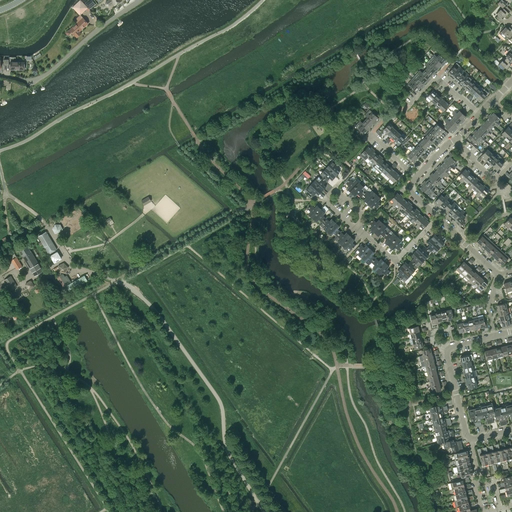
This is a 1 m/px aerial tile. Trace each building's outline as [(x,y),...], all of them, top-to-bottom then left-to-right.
[(79,0),(72,7),(80,15),(86,10),(88,11),(90,10),(86,6),(86,5),(80,0),(79,0)] [(91,0),(88,0),(85,3),(90,9),(95,5),(91,0)] [(510,3),(506,0),(500,0),(497,3),(503,8),(508,13),(511,11),(506,7),(510,3)] [(503,8),(501,10),(500,9),(496,14),(498,15),(496,18),(500,22),(503,19),(501,18),(503,16),(504,18),(508,13),(503,8)] [(80,32),(88,24),(83,18),(70,31),(75,36),(76,36),(77,38),(81,34),(80,32)] [(508,37),(511,32),(511,29),(509,27),(507,29),(505,27),(501,32),(499,34),(505,39),(508,37)] [(446,60),(439,54),(437,57),(434,55),(433,56),(442,64),(446,60)] [(442,64),(433,56),(429,60),(438,68),(442,64)] [(510,65),(504,59),(503,61),(502,60),(498,65),(503,69),(504,67),(506,69),(510,65)] [(438,68),(429,60),(426,64),(435,72),(438,68)] [(435,72),(426,64),(424,65),(427,68),(425,70),(431,76),(435,72)] [(454,66),(448,73),(452,76),(460,67),(459,66),(457,68),(454,66)] [(460,67),(452,76),(456,80),(464,71),(462,69),(460,67)] [(431,76),(425,70),(422,73),(420,70),(418,72),(427,80),(431,76)] [(464,71),(456,80),(460,84),(468,75),(464,71)] [(427,80),(418,72),(415,76),(417,78),(424,84),(427,80)] [(468,75),(460,84),(464,87),(470,81),(472,79),(468,75)] [(424,84),(417,78),(415,76),(411,80),(420,88),(424,84)] [(470,81),(464,87),(468,91),(476,82),(472,79),(470,81)] [(420,88),(411,80),(407,84),(416,92),(420,88)] [(476,82),(468,91),(472,95),(480,86),(476,82)] [(480,86),(472,95),(476,98),(484,90),(483,90),(480,86)] [(484,90),(476,98),(480,102),(487,94),(487,93),(485,90),(484,89),(483,90),(484,90)] [(433,90),(428,95),(428,94),(427,94),(426,94),(425,95),(424,96),(424,97),(424,98),(425,98),(429,102),(431,100),(437,94),(433,90)] [(441,98),(437,94),(431,100),(435,104),(441,98)] [(445,101),(441,98),(435,104),(439,108),(445,101)] [(449,105),(445,101),(439,108),(443,111),(449,105)] [(379,118),(372,112),(370,110),(366,114),(375,122),(379,118)] [(454,111),(453,112),(462,121),(466,117),(459,111),(457,113),(454,111)] [(462,121),(453,112),(452,114),(454,116),(452,119),(458,125),(462,121)] [(493,112),(490,117),(499,125),(500,123),(498,121),(500,118),(493,112)] [(375,122),(366,114),(365,115),(367,118),(365,120),(371,126),(375,122)] [(490,117),(486,121),(493,127),(495,124),(497,126),(499,125),(490,117)] [(458,125),(452,119),(449,121),(447,119),(446,120),(455,129),(458,125)] [(371,126),(365,120),(362,123),(360,121),(359,122),(368,130),(371,126)] [(455,129),(446,120),(444,122),(447,124),(444,127),(451,133),(455,129)] [(486,121),(482,124),(491,133),(493,131),(490,129),(493,127),(486,121)] [(368,130),(359,122),(357,123),(360,126),(357,128),(361,132),(359,134),(363,138),(365,136),(364,134),(368,130)] [(387,134),(394,126),(390,122),(383,130),(387,134)] [(437,124),(433,128),(440,134),(444,130),(437,124)] [(482,124),(479,128),(485,134),(488,132),(490,134),(491,133),(482,124)] [(391,138),(398,130),(398,129),(394,126),(387,134),(391,138)] [(501,133),(505,137),(511,130),(507,127),(501,133)] [(440,134),(433,128),(430,132),(436,138),(440,134)] [(479,128),(475,132),(484,141),(485,139),(483,137),(485,134),(479,128)] [(394,141),(401,135),(400,135),(401,133),(398,130),(391,138),(394,141)] [(436,138),(430,132),(428,130),(424,134),(426,136),(433,142),(436,138)] [(483,142),(484,141),(475,132),(471,137),(470,135),(468,137),(472,141),(474,139),(478,143),(480,140),(483,142)] [(401,135),(394,141),(399,145),(405,138),(401,135)] [(405,144),(411,138),(409,136),(403,143),(405,144)] [(433,142),(426,136),(422,140),(429,146),(433,142)] [(429,146),(422,140),(419,144),(425,150),(429,146)] [(425,150),(419,144),(415,148),(422,154),(425,150)] [(362,158),(364,159),(372,150),(368,146),(362,153),(364,155),(362,158)] [(422,154),(415,148),(411,152),(418,158),(422,154)] [(481,156),(485,159),(491,153),(487,149),(481,156)] [(372,150),(364,159),(365,160),(367,158),(370,160),(376,154),(372,150)] [(418,158),(411,152),(410,151),(407,155),(408,156),(414,162),(418,158)] [(450,156),(446,160),(455,168),(456,167),(454,164),(456,162),(453,158),(455,156),(450,152),(448,154),(450,156)] [(491,153),(485,159),(489,163),(495,156),(491,153)] [(380,157),(376,154),(370,160),(372,163),(370,165),(371,166),(380,157)] [(495,156),(489,163),(493,167),(499,160),(495,156)] [(376,170),(384,161),(380,157),(371,166),(373,168),(373,167),(376,170)] [(337,170),(340,167),(333,160),(326,168),(335,176),(339,172),(337,170)] [(446,160),(442,164),(449,170),(451,167),(454,170),(455,168),(446,160)] [(499,160),(493,167),(497,170),(503,164),(499,160)] [(382,171),(388,165),(384,161),(376,170),(380,173),(382,171)] [(442,164),(439,168),(448,176),(449,175),(446,172),(449,170),(442,164)] [(388,165),(382,171),(386,175),(392,168),(388,165)] [(335,176),(326,168),(319,175),(320,176),(322,178),(326,182),(329,178),(332,180),(335,176)] [(392,168),(386,175),(390,179),(396,172),(392,168)] [(439,168),(435,172),(442,178),(444,175),(446,177),(448,176),(439,168)] [(459,180),(460,182),(469,173),(465,169),(459,175),(461,178),(459,180)] [(400,176),(396,172),(390,179),(394,182),(397,179),(399,181),(403,176),(401,174),(400,176)] [(435,172),(431,176),(440,184),(442,183),(439,180),(442,178),(435,172)] [(469,173),(460,182),(462,183),(464,181),(467,183),(473,176),(469,173)] [(323,185),(326,182),(322,178),(320,177),(320,176),(319,175),(312,183),(322,191),(326,187),(323,185)] [(431,176),(428,180),(434,186),(437,183),(439,185),(440,184),(431,176)] [(473,176),(467,183),(469,185),(467,188),(468,189),(477,180),(473,176)] [(351,192),(359,183),(355,179),(353,182),(350,180),(351,179),(350,178),(350,179),(348,177),(344,182),(346,183),(345,183),(349,186),(347,189),(351,192)] [(428,180),(424,184),(433,192),(434,191),(432,188),(434,186),(428,180)] [(477,180),(468,189),(470,190),(472,188),(475,190),(481,184),(477,180)] [(322,191),(312,183),(309,187),(311,189),(309,192),(308,191),(308,192),(313,196),(316,193),(318,195),(322,191)] [(359,183),(351,192),(355,196),(357,194),(360,197),(363,195),(362,195),(365,192),(364,191),(363,192),(361,190),(363,187),(359,183)] [(433,192),(424,184),(420,188),(429,196),(433,192)] [(481,184),(475,190),(477,193),(475,195),(476,196),(485,187),(481,184)] [(485,187),(476,196),(478,198),(480,195),(483,198),(489,191),(485,187)] [(367,189),(365,192),(362,195),(363,195),(366,198),(363,200),(368,204),(376,194),(372,191),(370,193),(367,191),(368,190),(367,189)] [(391,204),(393,206),(401,197),(397,193),(391,199),(393,202),(391,204)] [(376,194),(368,204),(372,207),(374,205),(377,208),(382,203),(381,202),(380,203),(378,201),(380,198),(376,194)] [(435,201),(439,205),(447,196),(446,195),(444,197),(441,195),(435,201)] [(447,196),(439,205),(443,209),(449,202),(446,200),(449,197),(447,196)] [(401,197),(393,206),(394,207),(396,204),(399,207),(405,200),(401,197)] [(405,200),(399,207),(401,209),(399,212),(401,213),(409,204),(405,200)] [(449,202),(443,209),(447,212),(455,203),(454,202),(452,204),(449,202)] [(451,216),(459,207),(455,203),(447,212),(451,216)] [(308,215),(312,218),(321,209),(317,205),(315,208),(311,204),(306,209),(307,210),(308,209),(310,212),(308,215)] [(409,204),(401,213),(402,214),(404,212),(407,214),(413,208),(409,204)] [(455,220),(463,211),(459,207),(451,216),(455,220)] [(413,208),(407,214),(409,216),(407,219),(408,220),(417,211),(413,208)] [(321,209),(312,218),(316,222),(319,219),(322,222),(326,218),(323,215),(325,213),(321,209)] [(417,211),(408,220),(410,221),(412,219),(415,221),(421,215),(417,211)] [(463,211),(455,220),(459,223),(458,225),(460,227),(464,222),(462,220),(465,217),(462,214),(464,212),(463,211)] [(421,215),(415,221),(417,224),(415,226),(416,227),(425,218),(421,215)] [(503,224),(508,228),(511,223),(511,218),(510,217),(503,224)] [(327,232),(336,223),(331,219),(329,221),(326,218),(322,222),(322,223),(322,224),(321,224),(319,225),(327,232)] [(370,229),(374,233),(383,223),(379,219),(376,222),(374,220),(374,219),(373,218),(369,223),(372,227),(370,229)] [(425,218),(416,227),(418,229),(420,226),(423,229),(429,222),(425,218)] [(340,226),(336,223),(327,232),(331,236),(333,233),(337,236),(341,232),(337,229),(340,226)] [(383,223),(374,233),(378,236),(380,234),(384,237),(388,233),(387,232),(384,230),(387,227),(383,223)] [(60,224),(55,225),(52,229),(55,234),(60,234),(63,230),(60,224)] [(38,236),(42,243),(40,244),(41,245),(43,244),(49,254),(57,249),(48,236),(46,232),(38,236)] [(342,246),(350,236),(346,232),(344,235),(341,232),(337,236),(334,239),(342,246)] [(391,236),(388,233),(384,237),(387,240),(385,242),(389,246),(397,237),(393,233),(391,236)] [(435,234),(431,238),(440,247),(444,243),(441,241),(444,238),(444,239),(445,238),(440,233),(437,237),(435,234)] [(478,245),(480,247),(488,238),(483,234),(477,241),(479,244),(478,245)] [(354,240),(350,236),(342,246),(349,252),(355,245),(352,242),(354,240)] [(397,237),(389,246),(393,250),(395,248),(398,251),(403,245),(402,245),(402,246),(399,243),(401,240),(397,237)] [(429,245),(426,248),(428,250),(429,251),(431,253),(432,252),(431,251),(434,249),(436,251),(440,247),(431,238),(427,243),(429,245)] [(488,238),(480,247),(482,248),(483,247),(485,249),(492,242),(488,238)] [(492,242),(485,249),(487,251),(486,253),(488,254),(496,246),(492,242)] [(22,254),(34,276),(42,271),(25,243),(17,247),(20,252),(19,252),(21,255),(22,254)] [(360,244),(354,251),(362,258),(370,249),(366,245),(364,248),(360,244)] [(419,247),(415,251),(424,260),(428,256),(425,253),(428,251),(429,251),(428,250),(426,248),(424,246),(421,249),(419,247)] [(496,246),(488,254),(490,256),(491,255),(494,257),(500,250),(496,246)] [(374,253),(370,249),(362,258),(366,262),(368,259),(371,262),(375,258),(372,255),(374,253)] [(500,250),(494,257),(496,259),(495,260),(497,262),(504,254),(500,250)] [(61,259),(57,251),(50,256),(54,263),(61,259)] [(424,260),(415,251),(411,255),(414,257),(411,261),(418,267),(424,260)] [(504,254),(497,262),(499,264),(500,263),(502,265),(506,260),(508,262),(510,259),(509,258),(504,254)] [(17,270),(22,267),(16,257),(12,259),(11,260),(17,270)] [(379,261),(375,258),(371,262),(372,263),(375,265),(372,268),(376,272),(385,262),(381,259),(379,261)] [(411,275),(418,267),(411,261),(408,264),(405,262),(401,266),(411,275)] [(456,269),(459,273),(459,274),(467,265),(463,261),(456,269)] [(389,266),(385,262),(376,272),(380,276),(383,273),(385,275),(385,276),(385,277),(390,272),(387,269),(389,266)] [(65,273),(68,267),(64,263),(58,266),(59,272),(65,273)] [(467,265),(459,274),(460,274),(464,277),(471,269),(467,265)] [(407,279),(411,275),(401,266),(398,270),(400,272),(397,276),(402,280),(403,280),(402,279),(404,276),(407,279)] [(471,269),(464,277),(467,280),(467,281),(475,272),(471,269)] [(475,272),(467,281),(467,282),(468,281),(472,284),(479,276),(475,272)] [(68,281),(63,273),(59,276),(64,283),(68,281)] [(4,280),(10,290),(17,286),(11,276),(4,280)] [(69,292),(87,281),(84,276),(66,286),(69,292)] [(483,280),(479,276),(472,284),(476,288),(483,280)] [(25,284),(29,290),(35,286),(31,280),(25,284)] [(487,284),(483,280),(476,288),(480,292),(487,284)] [(506,292),(511,290),(509,282),(503,284),(506,292)] [(435,324),(438,324),(435,313),(430,315),(432,323),(435,322),(435,324)] [(480,327),(478,319),(477,316),(472,317),(472,320),(475,330),(477,330),(477,328),(480,327)] [(483,318),(483,317),(478,319),(480,327),(483,327),(483,328),(486,328),(486,327),(483,318)] [(511,319),(511,318),(509,319),(501,321),(502,327),(511,324),(511,319)] [(462,323),(457,324),(459,333),(462,332),(462,334),(465,333),(462,323)] [(422,342),(420,336),(412,339),(409,339),(410,344),(413,344),(422,342)] [(472,360),(471,354),(460,357),(462,362),(470,360),(472,360)] [(476,370),(473,371),(464,373),(465,378),(474,376),(477,375),(476,370)] [(17,389),(13,391),(20,405),(24,403),(17,389)] [(490,405),(486,406),(490,423),(493,422),(492,415),(494,414),(495,414),(493,407),(492,402),(490,403),(490,405)] [(429,409),(430,413),(447,409),(447,406),(439,408),(439,404),(427,407),(427,408),(428,409),(429,409)] [(503,407),(499,408),(504,425),(507,424),(505,417),(508,416),(505,404),(503,405),(503,407)] [(480,405),(480,406),(483,417),(485,417),(487,424),(490,423),(486,406),(482,407),(482,405),(480,405)] [(478,408),(474,409),(478,426),(481,425),(480,418),(483,417),(480,406),(478,406),(478,408)] [(495,407),(493,407),(495,414),(494,414),(496,419),(499,419),(501,426),(504,425),(499,408),(495,409),(495,407)] [(470,408),(467,408),(468,410),(470,420),(473,420),(475,427),(478,426),(474,409),(470,410),(470,408)] [(447,409),(430,413),(431,417),(430,417),(430,419),(430,420),(442,417),(441,414),(448,412),(447,409)] [(442,417),(430,420),(431,422),(432,421),(433,425),(450,421),(450,418),(443,420),(442,417)] [(450,421),(433,425),(434,429),(433,429),(433,432),(445,429),(444,426),(451,424),(450,421)] [(445,429),(433,432),(434,434),(435,433),(436,437),(453,433),(453,430),(446,432),(445,429)] [(453,433),(436,437),(437,441),(436,442),(436,444),(441,443),(441,442),(448,441),(447,438),(454,436),(453,433)] [(453,439),(448,441),(441,442),(441,443),(442,444),(443,444),(444,448),(451,447),(452,452),(459,450),(463,449),(460,441),(453,442),(453,439)] [(501,443),(502,449),(503,449),(506,459),(506,461),(508,460),(508,459),(511,458),(511,457),(509,447),(508,448),(505,448),(504,442),(501,443)] [(506,459),(503,449),(502,449),(499,450),(498,444),(495,445),(496,451),(497,450),(500,461),(500,462),(502,462),(501,460),(506,459)] [(500,461),(497,450),(496,451),(493,451),(492,445),(489,446),(490,452),(491,452),(494,462),(494,464),(496,463),(495,462),(500,461)] [(494,462),(491,452),(490,452),(487,453),(486,447),(483,448),(484,454),(485,453),(488,464),(488,465),(490,465),(489,463),(494,462)] [(488,464),(485,453),(484,454),(481,454),(480,448),(477,449),(478,455),(479,455),(482,465),(482,467),(484,466),(483,465),(488,464)] [(456,460),(458,460),(458,459),(468,457),(467,454),(468,454),(467,450),(456,453),(457,458),(456,458),(456,460)] [(458,459),(458,460),(459,464),(457,464),(458,466),(459,466),(459,465),(469,463),(468,460),(469,460),(469,456),(468,457),(458,459)] [(459,465),(459,466),(460,470),(459,470),(459,472),(461,472),(461,471),(471,469),(470,466),(471,466),(470,462),(469,463),(459,465)] [(461,471),(461,472),(462,476),(460,476),(461,478),(462,478),(472,475),(471,472),(472,472),(472,468),(471,469),(461,471)] [(498,487),(504,485),(504,484),(511,482),(511,475),(502,478),(504,482),(497,484),(498,487)] [(464,485),(463,482),(469,481),(468,478),(462,479),(462,480),(453,483),(453,482),(450,483),(451,489),(452,489),(454,488),(454,489),(464,486),(464,485)] [(511,482),(504,484),(504,485),(505,488),(499,490),(500,493),(506,491),(506,490),(511,488),(511,482)] [(466,492),(465,491),(464,488),(471,487),(470,484),(464,485),(464,486),(454,489),(454,488),(452,489),(453,491),(454,490),(455,494),(455,495),(466,492)] [(511,488),(506,490),(506,491),(507,494),(501,496),(501,499),(508,497),(507,496),(511,495),(511,488)] [(455,495),(455,494),(454,495),(454,497),(456,496),(457,500),(457,501),(467,498),(467,497),(466,494),(472,493),(471,490),(465,491),(466,492),(455,495)] [(457,501),(457,500),(455,501),(456,503),(457,502),(458,506),(458,507),(469,504),(468,503),(468,500),(474,499),(473,496),(467,497),(467,498),(457,501)] [(469,504),(458,507),(458,506),(457,507),(457,509),(459,508),(459,511),(463,511),(465,511),(470,510),(469,506),(475,505),(474,502),(468,503),(469,504)]
